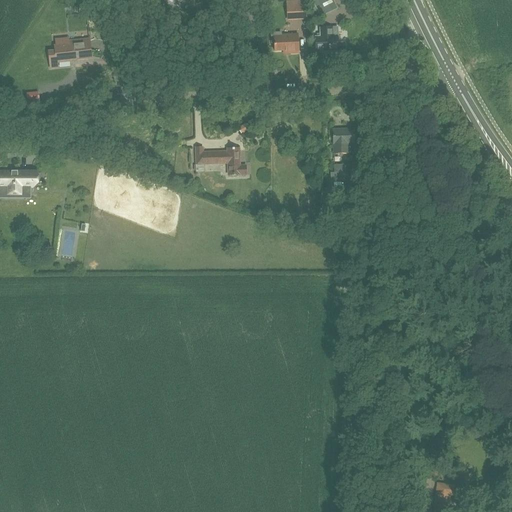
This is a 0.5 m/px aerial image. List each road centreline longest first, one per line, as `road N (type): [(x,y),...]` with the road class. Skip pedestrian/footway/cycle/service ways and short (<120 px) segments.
road 1 (unclassified): [(451,79),(412,88),(194,94),(0,119)]
road 2 (unknown): [(431,86),(511,462)]
road 3 (track): [(362,144),(344,511)]
